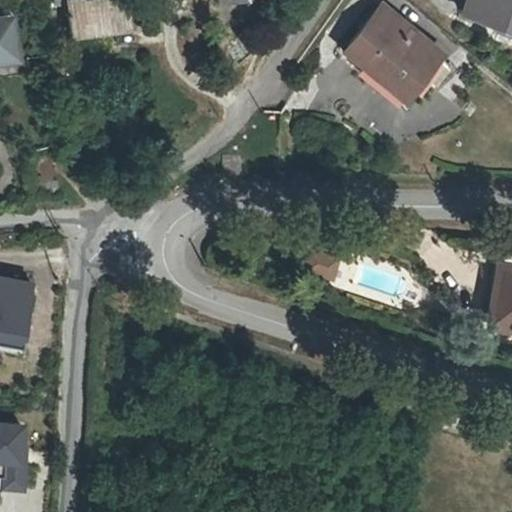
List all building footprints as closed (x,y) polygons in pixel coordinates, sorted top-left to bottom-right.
[(116,0),(65,0),(69,30),(119,23),(116,0)] [(366,0),(329,43),(363,72),(371,63),(398,85),(428,50),(367,0),(366,0)] [(511,0),(454,0),(451,10),(511,31),(511,0)] [(9,20),(0,21),(0,59),(15,57),(9,20)] [(371,63),(363,72),(391,95),(398,85),(371,63)] [(55,181),(28,183),(29,198),(57,194),(55,181)] [(424,273),(462,285),(469,264),(431,252),(424,273)] [(511,267),(498,265),(497,272),(487,335),(511,338),(511,267)] [(335,277),(308,268),(302,287),(329,295),(335,277)] [(0,276),(0,348),(22,352),(35,284),(0,276)] [(441,408),(436,423),(450,428),(452,422),(459,424),(461,414),(441,408)] [(0,491),(24,492),(26,422),(0,421),(0,491)]
